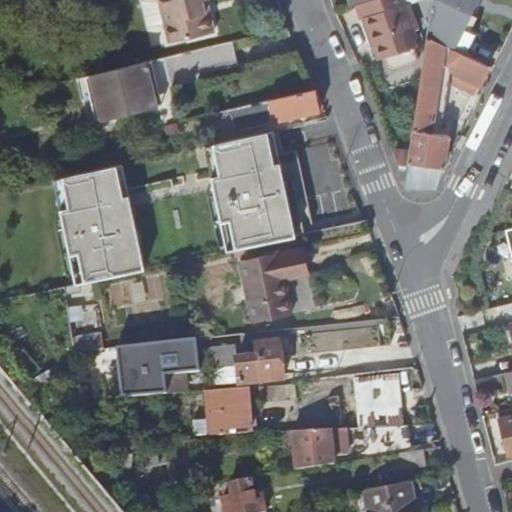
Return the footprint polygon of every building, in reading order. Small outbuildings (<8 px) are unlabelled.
[(153,29),(170,24),(163,0),(155,0),(145,3),(153,29)] [(220,33),(215,12),(210,13),(207,2),(212,1),(214,1),(213,0),(163,0),(170,24),(175,44),(220,33)] [(409,8),(432,0),(377,0),(360,6),(365,22),(369,21),(378,46),(381,45),(386,61),(419,49),(417,42),(420,41),(409,8)] [(437,0),(429,36),(467,54),(479,35),(467,29),(481,0),(437,0)] [(491,66),(467,54),(429,36),(406,187),(436,188),(445,167),(447,167),(451,135),(444,133),(452,69),(458,70),(457,74),(459,75),(455,84),(478,94),(491,66)] [(234,43),(195,52),(200,69),(238,60),(234,43)] [(383,62),(386,61),(381,45),(378,46),(383,62)] [(166,59),(96,76),(101,98),(154,85),(151,73),(168,69),(166,59)] [(257,106),(237,111),(242,133),(263,129),(326,115),(319,92),(257,106)] [(279,133),(208,148),(231,253),(301,238),(279,133)] [(127,166),(57,181),(79,285),(150,270),(127,166)] [(288,276),(289,283),(313,277),(308,251),(301,252),(306,272),(288,276)] [(306,272),(301,252),(245,264),(257,324),(296,316),(289,283),(288,276),(306,272)] [(174,364),(175,372),(211,367),(211,372),(216,371),(218,388),(243,387),(286,380),(282,343),(259,346),(261,358),(240,361),(238,348),(173,356),(174,364)] [(300,387),(265,390),(267,404),(301,401),(300,387)] [(254,436),(250,391),(210,395),(212,424),(214,438),(254,436)] [(511,411),(502,414),(511,455),(511,411)] [(200,439),(214,438),(212,424),(199,425),(200,439)] [(398,457),(415,455),(414,428),(367,430),(369,462),(398,457)] [(301,473),(337,467),(336,458),(351,457),(349,431),(296,434),(301,473)] [(174,493),(199,489),(193,439),(167,441),(174,493)] [(415,455),(398,457),(402,475),(428,471),(426,453),(415,455)] [(436,478),(450,476),(448,466),(434,469),(436,478)] [(227,511),(268,511),(266,499),(258,500),(254,483),(233,488),(235,499),(225,502),(227,511)] [(413,486),(359,497),(361,511),(412,511),(412,509),(417,508),(413,486)]
